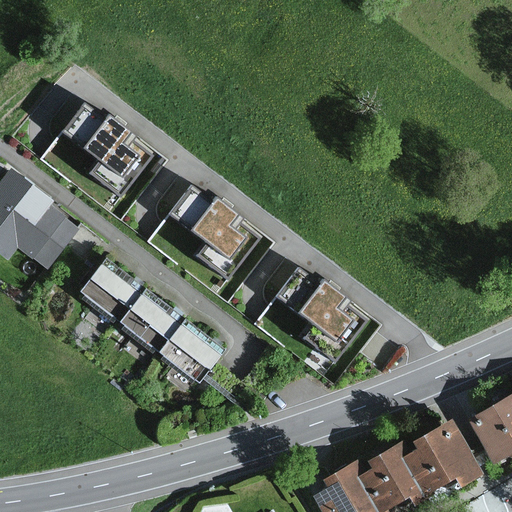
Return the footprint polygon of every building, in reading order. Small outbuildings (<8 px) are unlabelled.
[(165,150),(80,89),(51,129),(90,158),(79,173),(124,206),(165,150)] [(12,166),(0,180),(0,252),(7,258),(18,242),(54,269),(88,225),(12,166)] [(273,229),(189,167),(159,208),(199,236),(188,252),(233,284),(273,229)] [(381,316),(297,254),(267,294),(307,323),(296,338),(341,371),(381,316)] [(146,285),(107,255),(82,286),(121,316),(146,285)] [(146,285),(121,316),(161,347),(185,315),(146,285)] [(226,346),(185,315),(161,347),(202,378),(226,346)] [(511,391),(469,417),(496,462),(511,452),(511,391)] [(414,449),(402,456),(426,497),(440,490),(438,486),(457,475),(462,485),(486,471),(454,415),(414,438),(419,446),(414,449)] [(369,468),(358,474),(380,511),(391,511),(395,510),(393,506),(413,494),(418,502),(426,497),(402,456),(414,449),(406,436),(369,458),(373,466),(369,468)] [(331,485),(315,494),(325,511),(380,511),(358,474),(369,468),(362,457),(326,478),(331,485)]
